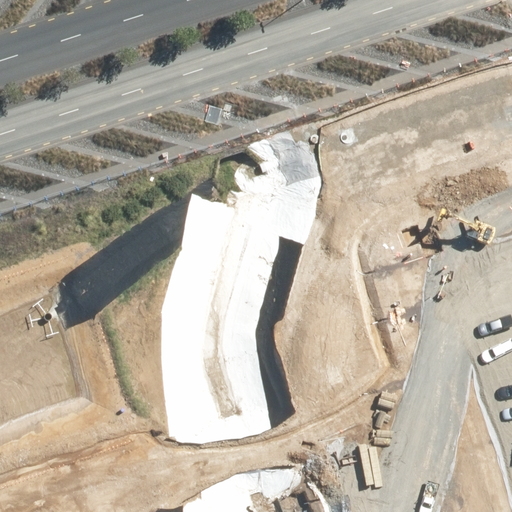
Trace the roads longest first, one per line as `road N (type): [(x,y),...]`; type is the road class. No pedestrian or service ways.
road 1 (tertiary): [(418,0),(0,135)]
road 2 (tertiary): [(0,59),(187,0)]
